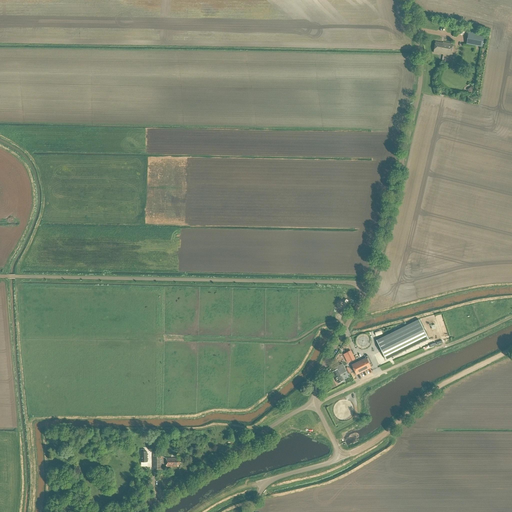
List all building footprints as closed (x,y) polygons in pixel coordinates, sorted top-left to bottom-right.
[(482,47),(484,34),(469,31),(466,45),(482,47)] [(436,42),(434,53),(451,56),(453,44),(444,43),(436,42)] [(428,338),(418,319),(376,340),(386,360),(428,338)] [(347,354),(350,360),(353,358),(349,350),(345,352),(346,355),(347,354)] [(371,367),(373,366),(371,363),(369,364),(368,362),(370,360),(368,355),(366,356),(367,358),(366,358),(352,366),(356,374),(370,367),(371,367)] [(332,372),(338,383),(343,381),(340,374),(346,371),(342,364),(335,368),(336,370),(332,372)] [(180,458),(166,458),(167,467),(178,467),(178,465),(180,465),(180,458)]
